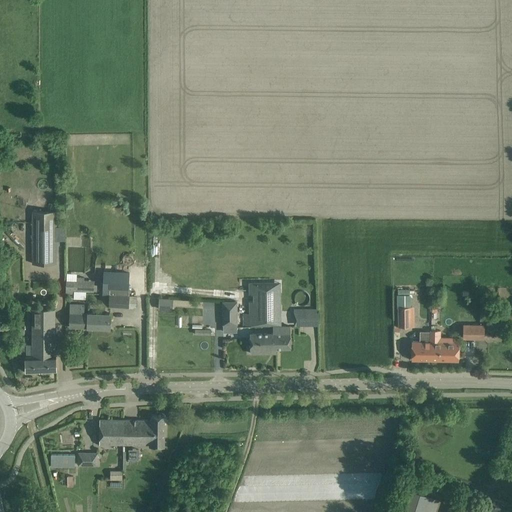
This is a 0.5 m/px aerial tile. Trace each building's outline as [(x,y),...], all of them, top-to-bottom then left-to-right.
[(33,264),(56,264),(57,212),(33,212),(33,264)] [(129,274),(104,273),(103,290),(128,291),(129,274)] [(66,280),(65,294),(74,294),(74,291),(86,292),(86,281),(73,281),(66,280)] [(269,283),(249,283),(249,294),(253,294),(254,301),(249,301),(250,313),(250,326),(273,325),(273,306),(276,306),(276,293),(269,293),(269,283)] [(129,306),(130,296),(110,294),(109,305),(129,306)] [(393,326),(393,332),(399,332),(400,327),(411,327),(410,295),(398,295),(398,325),(393,326)] [(170,309),(171,298),(157,297),(157,309),(170,309)] [(236,302),(222,302),(223,325),(237,324),(236,302)] [(111,329),(111,319),(111,314),(84,313),(84,305),(70,304),(70,317),(69,327),(111,329)] [(56,371),(56,361),(56,356),(54,356),(55,310),(43,310),(33,309),(32,356),(25,357),(26,372),(56,371)] [(303,312),(294,312),(294,321),(297,321),(297,325),(303,325),(303,312)] [(484,325),(463,324),(463,339),(484,339),(484,325)] [(290,326),(276,326),(276,333),(276,348),(291,348),(290,338),(290,333),(290,326)] [(411,359),(430,360),(431,330),(431,331),(419,331),(419,342),(412,342),(412,349),(411,359)] [(458,360),(459,350),(459,342),(440,342),(441,331),(431,330),(430,360),(458,360)] [(276,348),(276,333),(250,333),(250,343),(250,353),(276,353),(276,348)] [(99,444),(109,444),(149,444),(149,446),(164,446),(164,425),(164,415),(152,415),(152,420),(99,420),(99,444)] [(129,449),(129,462),(138,462),(138,449),(129,449)] [(78,465),(97,466),(97,453),(78,453),(78,465)] [(50,455),(49,467),(73,467),(74,455),(50,455)] [(110,470),(110,479),(122,479),(122,470),(110,470)] [(434,511),(439,500),(401,488),(392,511),(434,511)] [(511,511),(511,507),(490,501),(486,511),(511,511)]
